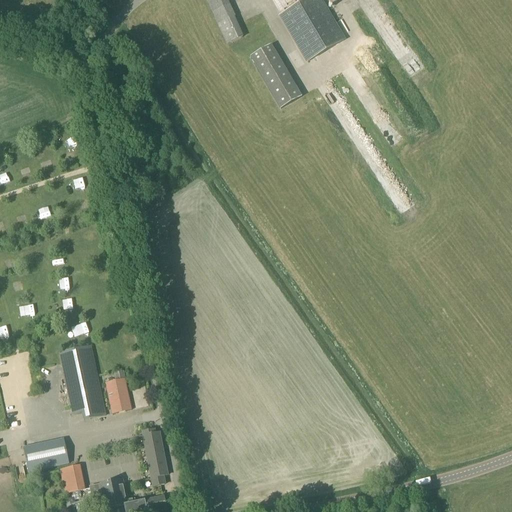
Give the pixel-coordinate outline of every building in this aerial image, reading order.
[(205,0),(226,45),(243,38),(234,18),(235,18),(227,0),(205,0)] [(271,0),(279,12),(283,10),(285,13),(280,16),(306,63),(343,42),(318,0),(308,0),(302,4),(300,0),(271,0)] [(280,110),(301,98),(271,46),(250,58),(280,110)] [(331,96),(328,98),(339,118),(344,116),(340,110),(349,105),(335,81),(325,87),(331,96)] [(79,149),(68,153),(72,164),(83,160),(79,149)] [(50,178),(60,173),(54,162),(44,168),(50,178)] [(11,177),(0,181),(5,192),(15,188),(11,177)] [(93,247),(103,245),(101,233),(90,235),(93,247)] [(30,252),(34,260),(45,254),(40,246),(30,252)] [(65,301),(66,314),(77,314),(77,300),(65,301)] [(24,309),(26,321),(37,319),(35,307),(24,309)] [(78,327),(81,338),(90,336),(88,325),(78,327)] [(104,417),(88,348),(57,355),(71,417),(81,415),(83,422),(104,417)] [(110,349),(100,350),(102,363),(112,362),(110,349)] [(111,415),(130,411),(121,372),(114,373),(116,382),(104,385),(111,415)] [(136,398),(138,409),(144,408),(144,404),(147,403),(146,396),(136,398)] [(145,448),(161,444),(159,434),(143,437),(145,448)] [(28,475),(68,465),(62,442),(23,450),(28,475)] [(145,448),(147,458),(163,455),(161,444),(145,448)] [(147,458),(149,469),(165,466),(163,455),(147,458)] [(149,469),(151,479),(167,476),(165,466),(149,469)] [(65,494),(81,490),(76,468),(60,472),(65,494)] [(127,501),(122,481),(98,486),(98,488),(89,490),(93,505),(100,510),(103,509),(104,511),(124,507),(125,511),(162,511),(167,511),(164,498),(136,504),(134,499),(127,501)]
